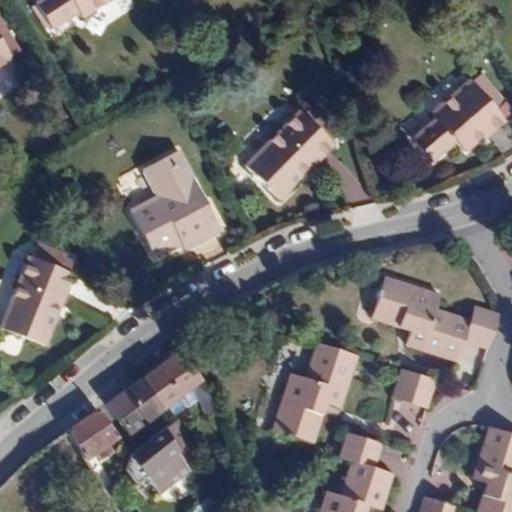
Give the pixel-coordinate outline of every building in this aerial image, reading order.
[(83,20),(113,0),(39,0),(34,3),(38,9),(31,13),(43,32),(50,28),(53,31),(80,14),(83,20)] [(0,65),(11,59),(11,58),(3,46),(13,39),(0,19),(0,65)] [(13,39),(3,46),(11,58),(20,52),(13,39)] [(506,123),(469,80),(430,113),(435,118),(410,139),(432,164),(457,143),(465,153),(483,138),(485,140),(506,123)] [(278,200),(333,145),(330,141),(324,136),(331,129),(335,126),(313,105),(303,114),(300,113),(246,167),(278,200)] [(336,135),(331,129),(324,136),(330,141),(336,135)] [(187,168),(177,151),(169,155),(178,172),(187,168)] [(220,233),(187,168),(178,172),(169,155),(141,170),(155,198),(130,212),(154,258),(181,244),(184,251),(220,233)] [(44,346),(72,274),(58,268),(61,259),(39,251),(36,259),(30,257),(1,329),(44,346)] [(487,347),(494,322),(495,316),(495,314),(473,306),(469,319),(434,308),(439,296),(383,277),(369,316),(408,330),(404,343),(456,361),(463,340),(487,347)] [(340,409),(356,357),(314,343),(303,380),(289,376),(272,429),(313,443),(325,405),(340,409)] [(208,393),(198,377),(187,361),(178,349),(141,376),(164,409),(171,419),(198,400),(206,415),(217,410),(208,393)] [(427,406),(434,383),(398,371),(390,395),(427,408),(427,406)] [(164,409),(141,376),(105,403),(129,435),(164,409)] [(118,438),(97,409),(66,430),(86,460),(96,454),(100,459),(113,451),(109,445),(118,438)] [(188,436),(177,420),(174,422),(164,429),(175,445),(188,436)] [(511,511),(511,435),(487,427),(472,478),(485,483),(476,511),(511,511)] [(191,470),(175,445),(164,429),(131,454),(126,471),(136,484),(146,477),(159,494),(165,490),(168,495),(178,510),(186,505),(184,499),(191,494),(180,478),(191,470)] [(380,510),(393,474),(374,468),(381,445),(345,434),(337,457),(351,462),(340,496),(326,492),(319,511),(364,511),(367,505),(380,510)] [(458,511),(460,509),(423,497),(418,511),(458,511)]
